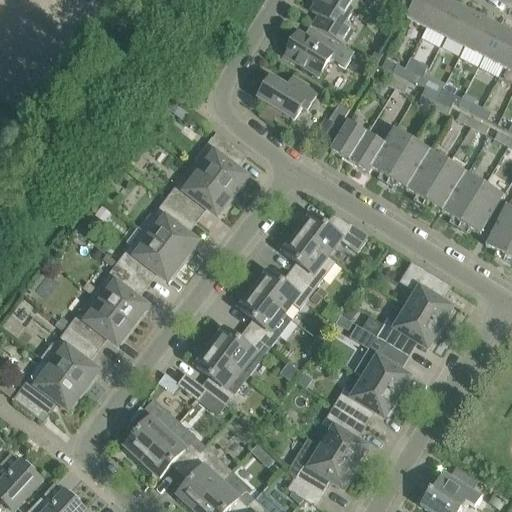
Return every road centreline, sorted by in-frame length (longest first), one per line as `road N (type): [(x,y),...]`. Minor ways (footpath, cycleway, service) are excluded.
road 1 (residential): [(85,455),(86,440),(292,168)]
road 2 (residential): [(504,298),(374,511)]
road 3 (residential): [(504,298),(292,168)]
road 4 (residential): [(276,0),(224,85),(221,108)]
